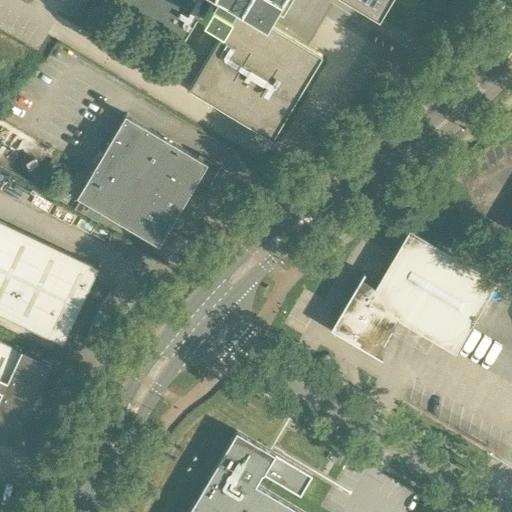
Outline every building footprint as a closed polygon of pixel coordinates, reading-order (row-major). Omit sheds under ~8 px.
[(104,0),(181,46),(197,19),(221,34),(188,87),(272,137),(322,54),(268,22),(274,12),(283,17),(292,0),(345,0),(379,20),(390,0),(104,0)] [(124,114),(100,155),(76,197),(158,246),(197,180),(207,186),(219,166),(199,153),(197,157),(124,114)] [(104,213),(96,209),(91,217),(99,222),(104,213)] [(107,295),(109,292),(90,283),(97,268),(0,222),(0,314),(62,344),(69,329),(88,337),(89,334),(90,330),(91,327),(92,324),(93,320),(96,314),(99,307),(103,301),(107,295)] [(344,337),(381,359),(382,358),(376,355),(398,319),(454,352),(496,281),(409,229),(375,287),(361,279),(364,273),(363,272),(333,324),(346,335),(344,337)] [(0,339),(0,421),(19,430),(51,364),(0,339)] [(300,496),(312,476),(236,431),(187,511),(302,511),(255,484),(262,473),(300,496)]
